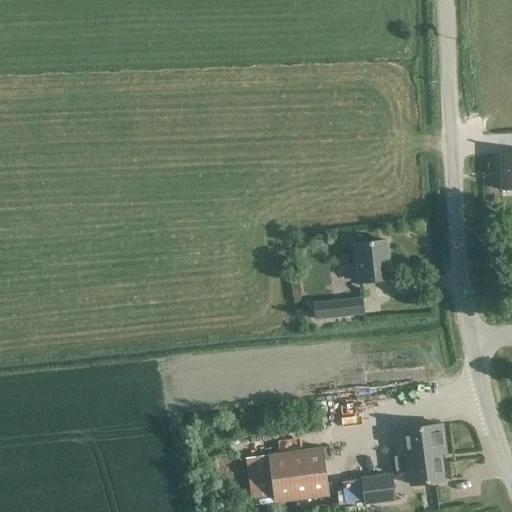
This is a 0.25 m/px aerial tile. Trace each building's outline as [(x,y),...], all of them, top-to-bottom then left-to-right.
[(501,191),(511,190),(511,152),(500,153),(501,191)] [(359,282),(389,279),(385,240),(355,244),(359,282)] [(362,298),(312,303),(314,319),(364,314),(362,298)] [(396,454),(399,472),(413,470),(414,480),(446,476),(442,449),(448,448),(445,422),(407,427),(410,453),(396,454)] [(322,448),(269,454),(269,456),(247,459),(253,504),(275,501),(275,503),(329,495),(322,448)] [(361,476),(364,500),(394,496),(391,472),(361,476)]
